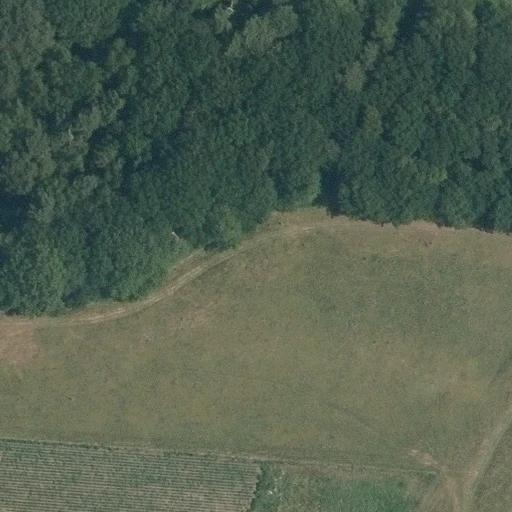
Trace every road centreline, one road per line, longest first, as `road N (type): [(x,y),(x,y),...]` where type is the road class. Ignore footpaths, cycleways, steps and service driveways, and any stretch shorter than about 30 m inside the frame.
road 1 (track): [(0,324),(142,304),(254,241),(288,231),(392,222),(511,230)]
road 2 (track): [(511,404),(468,473),(457,511)]
